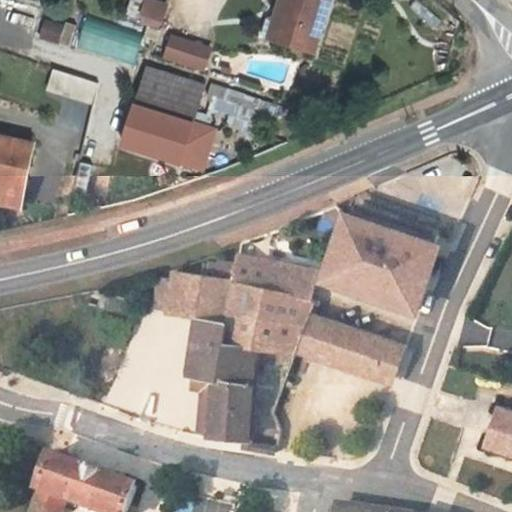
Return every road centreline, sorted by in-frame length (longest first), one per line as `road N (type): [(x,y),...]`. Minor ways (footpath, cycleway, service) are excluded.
road 1 (primary): [(0,277),(74,264),(224,218),(511,96)]
road 2 (residential): [(386,479),(447,298),(511,156)]
road 3 (residential): [(321,483),(0,402)]
road 4 (unknown): [(0,36),(102,65),(112,154),(161,166)]
